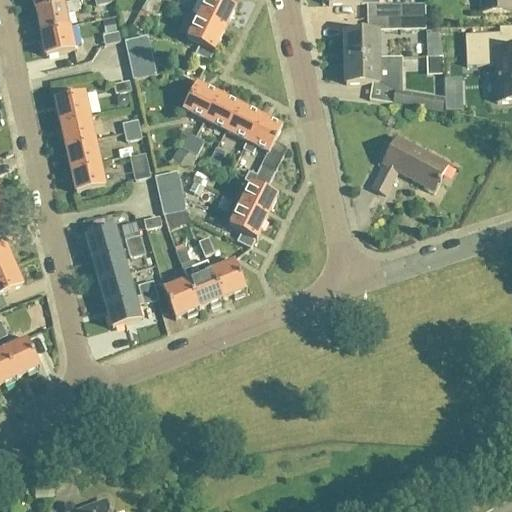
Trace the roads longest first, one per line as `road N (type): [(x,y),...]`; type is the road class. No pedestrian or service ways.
road 1 (residential): [(85,393),(0,6)]
road 2 (residential): [(353,290),(286,0)]
road 3 (residential): [(85,393),(353,290)]
road 4 (residential): [(353,290),(511,233)]
